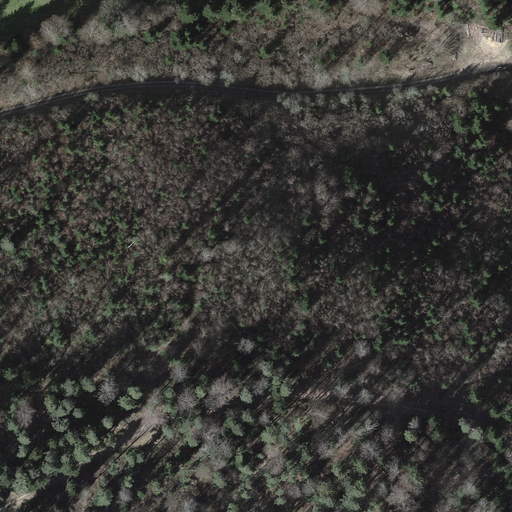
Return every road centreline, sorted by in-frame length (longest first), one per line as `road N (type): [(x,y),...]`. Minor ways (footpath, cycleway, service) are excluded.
road 1 (track): [(511,418),(294,392),(227,396),(152,423),(2,511)]
road 2 (track): [(511,62),(440,78),(334,85),(159,77),(0,107)]
road 3 (track): [(358,0),(476,34),(497,62),(511,49)]
